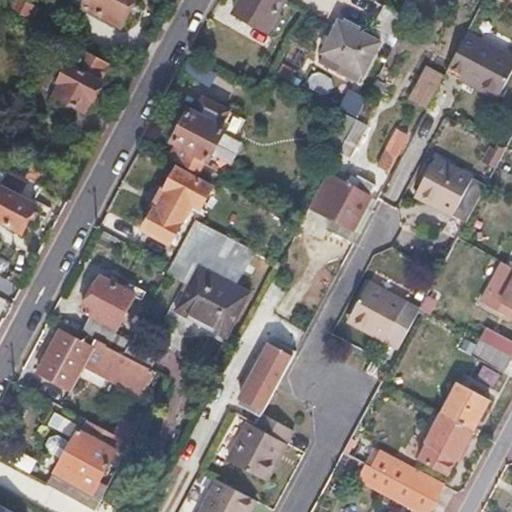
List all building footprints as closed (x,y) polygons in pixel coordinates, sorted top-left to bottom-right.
[(39,6),(27,0),(17,0),(12,10),(31,20),(39,6)] [(85,0),(83,5),(121,26),(134,0),(85,0)] [(242,0),(236,13),(269,31),(285,0),(242,0)] [(385,3),(377,20),(391,26),(399,10),(385,3)] [(382,41),(342,19),(324,53),(364,75),(382,41)] [(511,70),(511,68),(461,41),(444,74),(441,78),(455,85),(458,81),(495,101),(511,70)] [(63,63),(67,64),(57,82),(60,84),(55,95),(84,111),(90,100),(93,101),(103,82),(100,80),(109,63),(73,43),(63,63)] [(444,74),(428,66),(410,99),(426,108),(441,78),(444,74)] [(386,85),(376,80),(369,94),(379,99),(386,85)] [(458,81),(455,85),(493,105),(495,101),(458,81)] [(197,113),(191,110),(174,141),(179,144),(172,158),(199,172),(206,158),(209,160),(226,129),(223,127),(230,112),(205,98),(197,113)] [(360,137),(349,131),(339,151),(350,157),(360,137)] [(209,160),(206,158),(199,172),(215,181),(222,167),(209,160)] [(11,170),(2,165),(0,169),(0,187),(1,188),(11,170)] [(432,165),(412,202),(437,216),(463,230),(483,192),(432,165)] [(11,170),(1,188),(0,191),(0,220),(23,233),(37,207),(35,205),(13,194),(22,175),(11,170)] [(173,190),(179,193),(153,240),(170,250),(186,221),(193,224),(196,218),(213,185),(184,170),(173,190)] [(44,187),(22,175),(13,194),(35,205),(44,187)] [(368,198),(326,175),(309,207),(333,219),(327,230),(344,239),(350,229),(353,230),(368,198)] [(212,267),(198,260),(171,308),(225,338),(250,293),(210,272),(212,267)] [(511,266),(503,262),(481,301),(507,315),(511,306),(511,266)] [(90,315),(118,330),(138,293),(102,273),(82,310),(90,315)] [(366,286),(348,318),(345,322),(371,335),(399,350),(418,313),(366,286)] [(118,330),(90,315),(82,329),(96,337),(126,352),(133,338),(118,330)] [(511,342),(487,327),(478,342),(511,360),(511,357),(511,342)] [(91,346),(61,331),(41,370),(70,385),(85,357),(113,371),(110,376),(142,393),(155,368),(126,352),(96,337),(91,346)] [(293,351),(271,340),(250,382),(240,401),(262,412),(293,351)] [(478,342),(470,356),(502,375),(511,360),(478,342)] [(490,401),(459,384),(418,459),(446,474),(455,459),(456,460),(462,450),(481,416),(490,401)] [(265,480),(278,453),(292,427),(262,412),(254,427),(245,422),(226,459),(265,480)] [(137,432),(125,427),(120,437),(131,443),(137,432)] [(63,458),(60,460),(47,484),(96,510),(109,487),(98,481),(115,451),(78,431),(71,442),(58,436),(50,438),(47,443),(50,451),(63,458)] [(403,468),(396,481),(434,503),(442,489),(403,468)] [(375,470),(368,484),(417,511),(429,511),(434,503),(396,481),(375,470)] [(247,511),(254,498),(216,479),(198,511),(247,511)]
